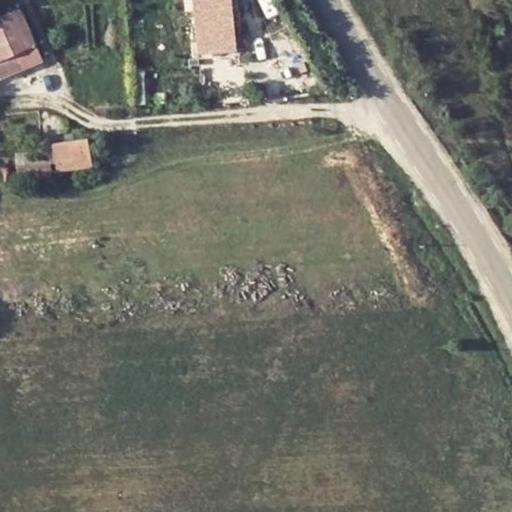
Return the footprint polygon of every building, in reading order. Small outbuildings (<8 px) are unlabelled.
[(214,51),(213,39),(234,38),(232,4),(194,6),(197,52),(214,51)] [(0,56),(33,41),(17,7),(0,15),(0,56)] [(213,39),(214,51),(234,49),(234,38),(213,39)] [(33,41),(0,56),(0,74),(40,57),(33,41)] [(87,155),(86,137),(67,139),(68,156),(87,155)] [(49,177),(49,171),(48,162),(20,164),(21,179),(49,177)]
